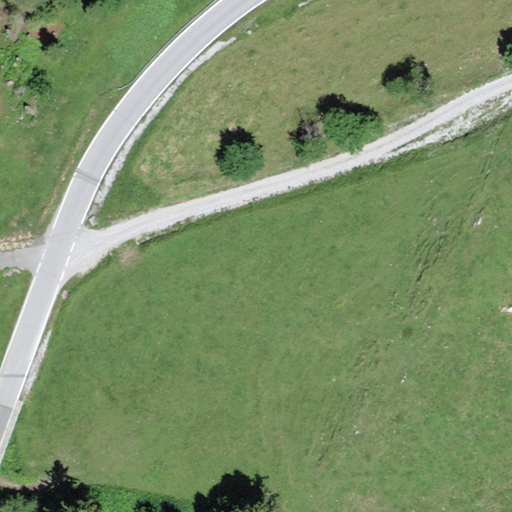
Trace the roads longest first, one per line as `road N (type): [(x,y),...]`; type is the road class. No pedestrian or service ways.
road 1 (track): [(55,250),(108,240),(171,207),(329,165),(511,85)]
road 2 (unclassified): [(0,393),(91,169),(139,91),(245,0)]
